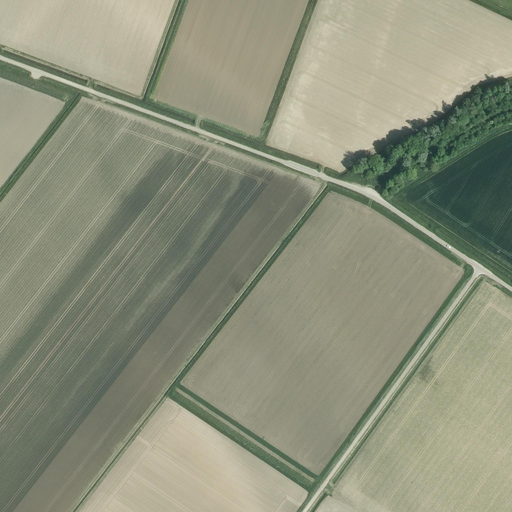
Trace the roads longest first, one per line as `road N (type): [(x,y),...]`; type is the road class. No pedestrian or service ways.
road 1 (unclassified): [(479,268),(351,186),(0,56)]
road 2 (unclassified): [(303,511),(479,268)]
